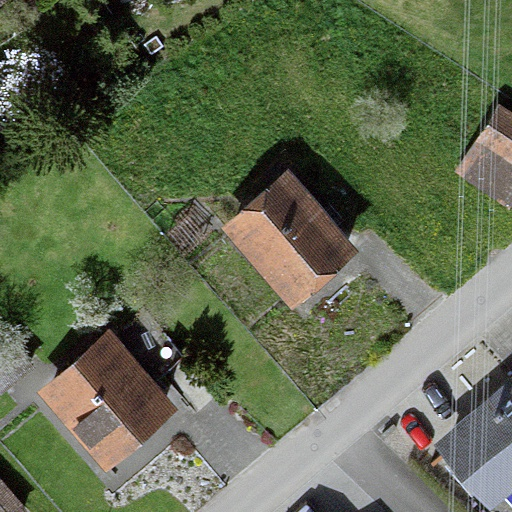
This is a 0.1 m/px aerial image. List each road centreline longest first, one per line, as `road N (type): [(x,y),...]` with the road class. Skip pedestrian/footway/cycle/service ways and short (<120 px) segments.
road 1 (residential): [(238,511),(511,274)]
road 2 (unknown): [(339,423),(427,511)]
